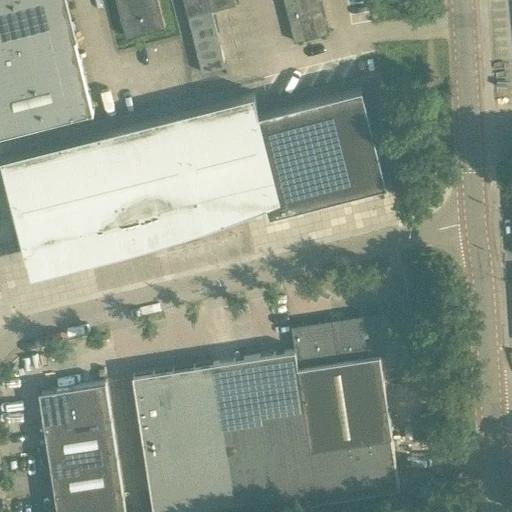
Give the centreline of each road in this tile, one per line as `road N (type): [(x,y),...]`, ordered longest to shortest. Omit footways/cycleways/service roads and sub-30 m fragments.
road 1 (unclassified): [(0,349),(23,328),(475,224)]
road 2 (unknown): [(100,0),(111,55),(137,78),(364,42)]
road 3 (tertiary): [(475,224),(461,0)]
road 4 (tertiary): [(493,417),(475,224)]
